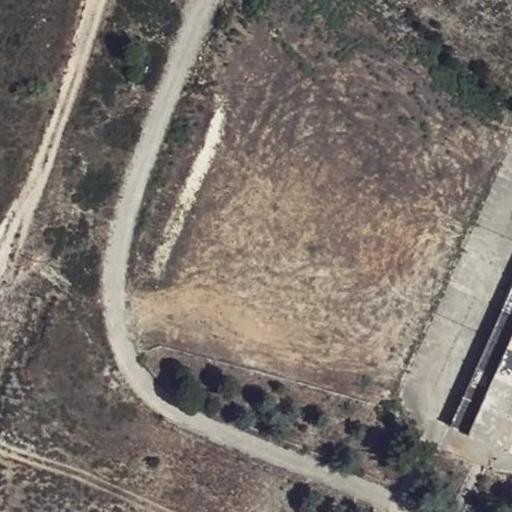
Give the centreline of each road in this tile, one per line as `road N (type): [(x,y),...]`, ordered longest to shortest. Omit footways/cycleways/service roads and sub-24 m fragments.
road 1 (unclassified): [(420,511),(367,484),(170,412),(123,352),(122,270),(139,185),(212,0)]
road 2 (track): [(0,283),(105,0)]
